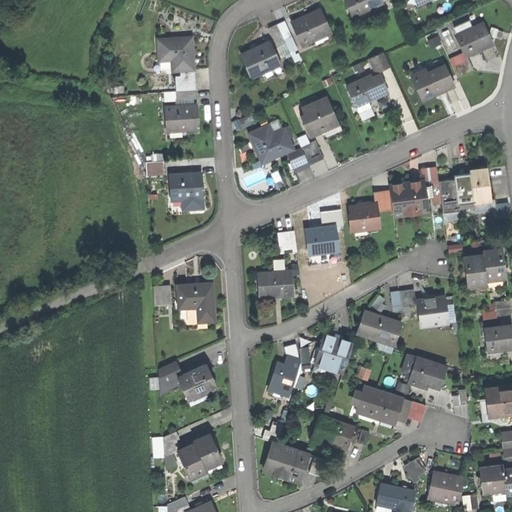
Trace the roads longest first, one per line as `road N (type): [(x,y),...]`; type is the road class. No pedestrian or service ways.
road 1 (residential): [(509,102),(230,229)]
road 2 (track): [(0,80),(90,94),(117,114),(136,184),(142,266)]
road 3 (residential): [(258,0),(236,13),(221,38),(230,229)]
road 4 (residential): [(252,511),(448,428)]
road 5 (residential): [(240,336),(294,324),(402,260),(432,251)]
road 6 (residential): [(240,336),(250,511)]
road 7 (residential): [(230,229),(104,281)]
